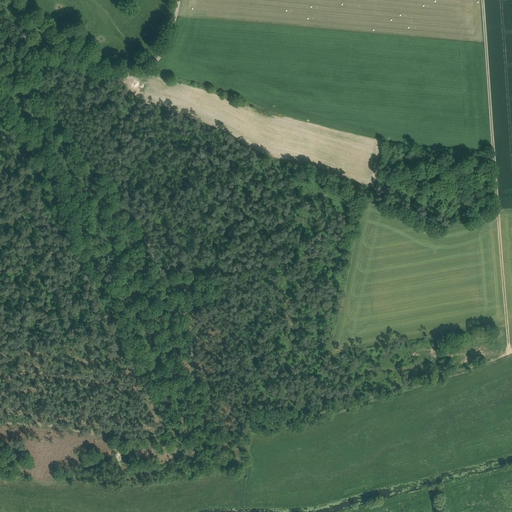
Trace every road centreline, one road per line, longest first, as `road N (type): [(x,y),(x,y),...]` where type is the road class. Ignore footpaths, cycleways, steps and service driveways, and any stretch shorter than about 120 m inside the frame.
road 1 (track): [(0,421),(118,436),(220,434),(265,428),(510,354)]
road 2 (track): [(149,69),(140,102),(120,127),(120,181),(166,280),(191,294),(193,361),(221,402),(220,422),(210,429)]
road 3 (track): [(483,0),(511,354)]
road 4 (track): [(177,0),(162,54),(149,69),(94,68),(29,47),(0,58)]
